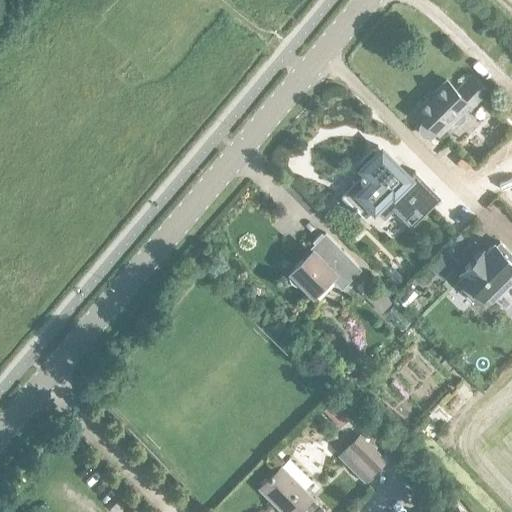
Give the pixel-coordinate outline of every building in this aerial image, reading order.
[(415,110),(424,119),(421,122),(419,125),(419,130),(421,133),(424,135),(429,135),(432,133),(435,130),(437,132),(450,119),(453,121),(457,121),(461,119),(463,116),(463,111),(461,108),(465,104),(468,108),(486,90),(471,75),(456,90),(446,79),(415,110)] [(367,182),(348,201),(354,207),(353,207),(356,210),(356,209),(362,215),(372,205),(383,216),(387,212),(391,208),(400,216),(401,215),(411,205),(421,215),(440,196),(414,170),(407,177),(404,173),(404,172),(403,172),(400,169),(401,169),(400,168),(400,169),(395,164),(396,164),(395,163),(394,163),(392,161),(392,160),(391,159),(391,160),(381,150),(382,150),(377,145),(361,160),(363,162),(355,170),(360,175),(358,176),(361,179),(362,178),(367,182)] [(290,270),(287,273),(289,277),(291,280),(294,282),(298,284),(300,281),(312,292),(329,275),(341,286),(360,267),(324,232),(309,247),(311,249),(290,270)] [(495,244),(492,242),(484,250),(482,248),(461,270),(462,272),(461,273),(462,274),(455,281),(475,301),(482,294),(483,295),(484,294),(490,300),(511,279),(505,273),(511,266),(511,262),(511,261),(511,253),(499,240),(495,244)] [(436,256),(429,264),(441,275),(448,268),(436,256)] [(323,410),(339,426),(349,417),(333,401),(323,410)] [(373,470),(384,459),(359,433),(348,445),(351,448),(373,470)] [(351,448),(342,457),(364,479),(373,470),(351,448)] [(325,511),(279,465),(259,486),(284,511),(325,511)] [(441,501),(454,489),(447,482),(434,494),(441,501)]
